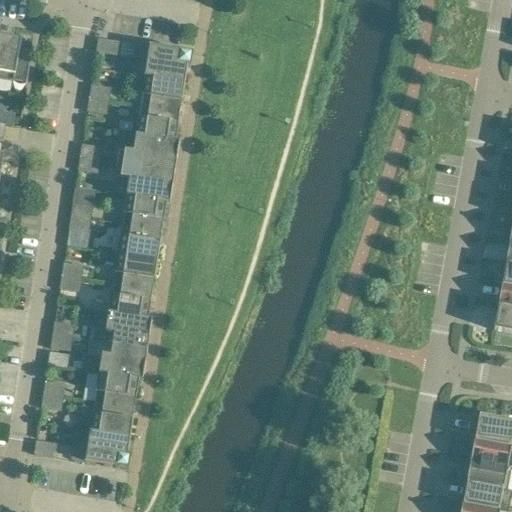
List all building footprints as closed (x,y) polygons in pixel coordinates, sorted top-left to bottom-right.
[(19,53),(21,40),(0,36),(0,81),(13,84),(13,82),(25,84),(25,86),(26,86),(31,54),(30,53),(30,55),(19,53)] [(96,54),(120,58),(122,45),(97,41),(98,42),(96,54)] [(178,53),(167,52),(167,53),(166,58),(158,56),(158,52),(159,52),(159,50),(135,46),(132,60),(147,62),(144,79),(184,85),(186,68),(190,69),(192,55),(178,53)] [(175,103),(181,104),(184,85),(144,79),(140,108),(174,114),(175,103)] [(89,101),(108,104),(110,91),(91,88),(89,101)] [(106,116),(108,104),(89,101),(87,113),(106,116)] [(172,125),(174,114),(140,108),(135,138),(175,144),(175,143),(177,126),(172,125)] [(166,162),(176,164),(179,144),(175,143),(175,144),(135,138),(133,154),(118,152),(116,165),(164,173),(166,162)] [(80,160),(99,163),(101,150),(82,147),(80,160)] [(97,175),(99,163),(80,160),(78,173),(97,175)] [(163,184),(164,173),(116,165),(114,179),(128,181),(126,197),(165,204),(169,205),(172,186),(163,184)] [(163,222),(165,204),(126,197),(121,227),(155,232),(157,221),(163,222)] [(71,219),(89,222),(91,210),(73,207),(71,219)] [(87,235),(89,222),(71,219),(69,232),(87,235)] [(153,243),(155,232),(121,227),(117,257),(156,263),(159,244),(153,243)] [(148,281),(153,282),(156,263),(117,257),(112,286),(146,292),(148,281)] [(511,266),(505,265),(505,266),(503,277),(502,285),(501,285),(501,286),(511,288),(511,266)] [(62,279),(80,281),(82,269),(64,266),(62,279)] [(78,294),(80,281),(62,279),(60,291),(78,294)] [(144,303),(146,292),(112,286),(108,316),(147,322),(147,321),(150,303),(144,303)] [(511,288),(501,286),(497,307),(511,310),(511,288)] [(511,310),(497,307),(497,308),(493,332),(511,335),(511,310)] [(139,340),(148,341),(151,322),(147,321),(147,322),(108,316),(105,332),(91,330),(89,343),(137,351),(139,340)] [(54,325),(52,338),(71,341),(73,328),(54,325)] [(69,353),(71,341),(52,338),(51,350),(69,353)] [(135,362),(137,351),(89,343),(87,357),(101,359),(98,375),(138,382),(142,383),(145,363),(135,362)] [(135,400),(138,382),(98,375),(94,405),(128,410),(129,399),(135,400)] [(43,397),(62,400),(64,387),(45,385),(43,397)] [(60,413),(62,400),(43,397),(41,410),(60,413)] [(126,421),(128,410),(94,405),(89,435),(129,441),(132,422),(126,421)] [(511,423),(478,417),(474,441),(473,442),(511,449),(511,423)] [(126,457),(129,441),(89,435),(87,451),(72,449),(70,463),(94,467),(95,465),(95,464),(95,460),(104,462),(103,466),(103,467),(114,469),(114,470),(128,472),(130,458),(126,457)] [(511,449),(473,442),(470,463),(511,471),(510,472),(511,472),(511,449)] [(33,457),(57,460),(59,447),(36,444),(34,456),(33,456),(33,457)] [(470,463),(466,485),(507,492),(510,472),(511,471),(470,463)] [(466,485),(462,505),(461,506),(494,511),(507,511),(511,493),(507,492),(466,485)]
